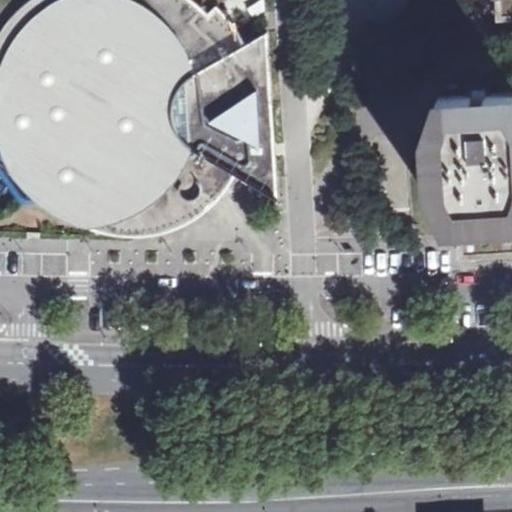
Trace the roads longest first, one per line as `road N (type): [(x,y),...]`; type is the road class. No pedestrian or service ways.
road 1 (secondary): [(511,449),(64,491)]
road 2 (secondary): [(64,491),(233,496),(511,477)]
